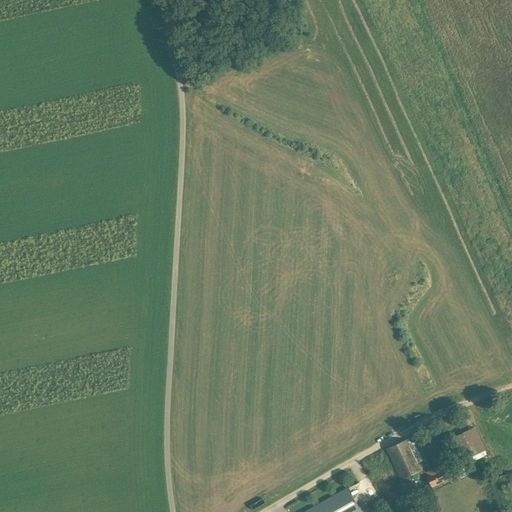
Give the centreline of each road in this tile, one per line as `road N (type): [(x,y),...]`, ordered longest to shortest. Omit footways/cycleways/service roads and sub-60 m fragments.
road 1 (unclassified): [(173,511),(166,432),(183,120),(161,0)]
road 2 (unclassified): [(264,511),(377,446),(511,385)]
